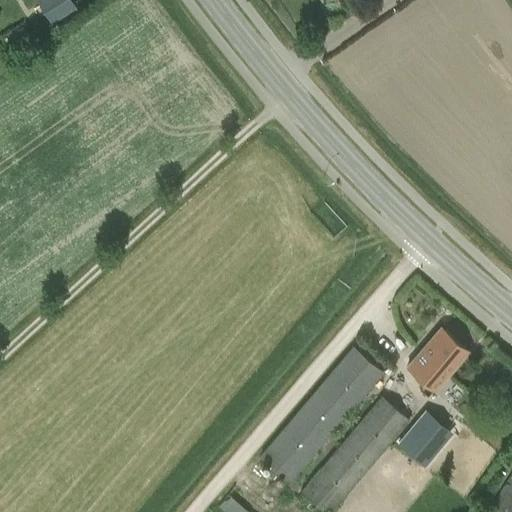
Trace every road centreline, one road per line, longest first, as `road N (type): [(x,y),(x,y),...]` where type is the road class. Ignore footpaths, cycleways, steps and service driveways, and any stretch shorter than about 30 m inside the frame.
road 1 (secondary): [(511,313),(355,168),(213,0)]
road 2 (track): [(0,360),(289,95)]
